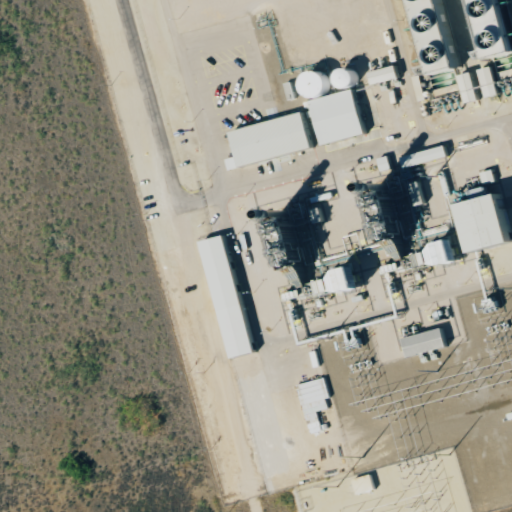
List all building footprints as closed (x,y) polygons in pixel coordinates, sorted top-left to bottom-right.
[(413,0),(441,0),(459,66),(433,73),(413,0)] [(511,52),(488,58),(472,0),(502,0),(511,36),(511,52)] [(402,78),(398,65),(372,72),(375,85),(402,78)] [(482,69),(487,97),(501,95),(496,66),(482,69)] [(332,95),(332,72),(305,72),(305,95),(332,95)] [(323,148),(311,102),(356,89),(368,136),(323,148)] [(242,168),(233,132),(305,112),(315,148),(242,168)] [(450,156),(447,145),(402,157),(405,168),(450,156)] [(476,253),(511,243),(511,212),(507,193),(464,204),(476,253)] [(201,241),(225,235),(244,305),(220,311),(201,241)] [(429,247),(432,267),(465,261),(461,242),(429,247)] [(366,287),(360,267),(334,274),(337,284),(344,282),(348,292),(366,287)] [(409,356),(404,339),(443,328),(448,345),(409,356)] [(297,385),(310,434),(323,431),(318,411),(329,409),(326,399),(330,398),(325,377),(297,385)] [(376,489),(373,474),(354,479),(358,494),(376,489)]
